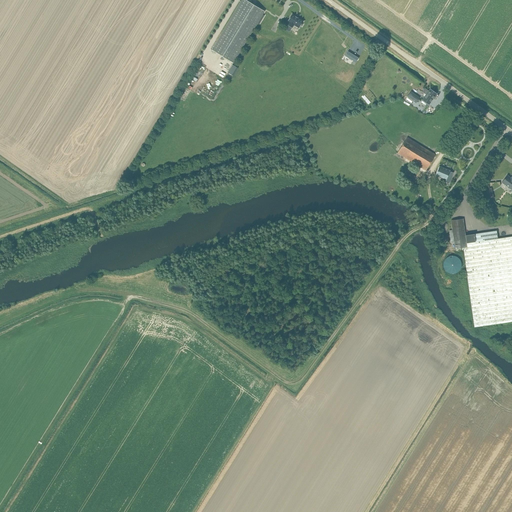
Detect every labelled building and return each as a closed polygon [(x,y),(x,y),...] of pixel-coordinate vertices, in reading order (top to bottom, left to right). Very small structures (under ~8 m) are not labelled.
[(233,63),(265,11),(246,0),(241,0),(212,50),(233,63)] [(296,16),(292,14),(288,21),(289,22),(287,25),(292,28),(294,25),(299,28),(303,21),(298,18),(298,17),(296,16)] [(358,58),(348,52),(345,56),(353,61),(351,63),(354,65),(356,62),(358,58)] [(238,72),(242,62),(236,60),(232,69),(238,72)] [(435,96),(437,93),(430,89),(429,91),(425,89),(423,92),(426,95),(422,100),(421,102),(427,107),(429,105),(434,98),(434,99),(436,96),(435,96)] [(408,96),(416,103),(420,98),(411,92),(408,96)] [(426,171),(436,155),(407,137),(397,153),(426,171)] [(375,163),(379,165),(384,157),(381,155),(375,163)] [(449,184),(453,173),(450,171),(450,170),(439,166),(436,175),(446,179),(445,182),(449,184)] [(511,178),(507,175),(501,182),(511,190),(511,176),(511,177),(511,178)] [(496,183),(490,184),(493,195),(499,193),(496,183)] [(496,231),(465,235),(463,219),(458,220),(451,221),(452,230),(450,230),(451,243),(454,243),(455,249),(463,248),(467,247),(466,243),(498,239),(496,231)] [(467,247),(463,248),(475,327),(511,321),(511,236),(498,239),(466,243),(467,247)] [(447,272),(449,274),(452,274),(455,274),(458,272),(460,270),(461,268),(461,265),(461,262),(460,259),(458,257),(455,256),(452,256),(449,256),(446,258),(444,260),(443,262),(443,265),(444,268),(445,270),(447,272)]
